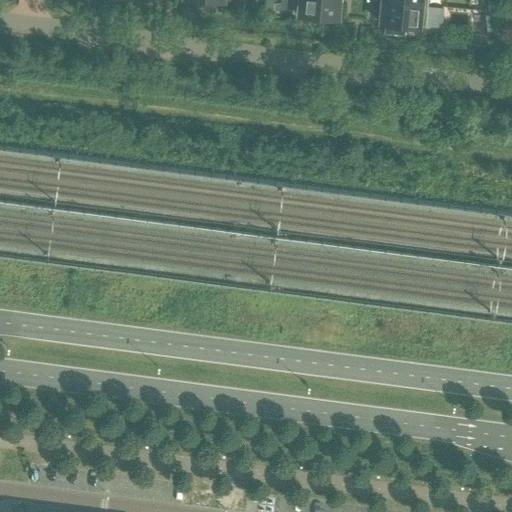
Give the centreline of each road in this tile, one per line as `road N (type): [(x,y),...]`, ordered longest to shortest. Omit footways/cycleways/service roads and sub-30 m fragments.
road 1 (secondary): [(511,391),(0,323)]
road 2 (unclassified): [(511,84),(0,17)]
road 3 (secondary): [(0,373),(511,439)]
road 4 (residential): [(169,511),(0,490)]
